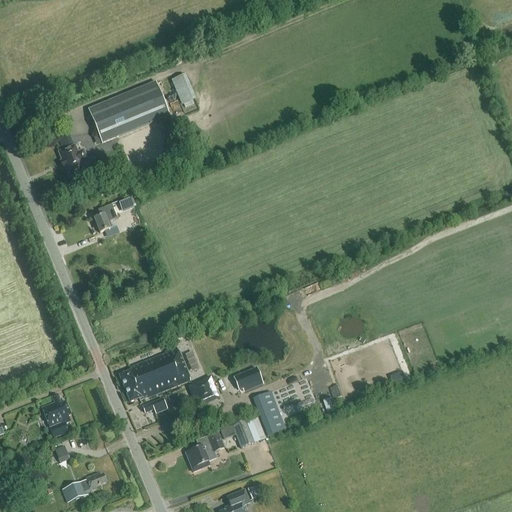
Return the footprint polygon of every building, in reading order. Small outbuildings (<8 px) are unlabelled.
[(184,76),(176,79),(172,81),(182,105),(186,103),(194,100),(184,76)] [(169,116),(155,82),(88,111),(102,144),(169,116)] [(78,154),(75,147),(59,153),(69,177),(84,170),(81,163),(85,162),(86,159),(86,157),(85,155),(83,154),(81,152),(78,154)] [(119,204),(122,212),(134,208),(131,199),(119,204)] [(106,220),(113,217),(111,211),(103,214),(104,216),(94,220),(100,234),(110,230),(106,220)] [(121,232),(140,224),(137,217),(118,225),(121,232)] [(115,270),(117,277),(124,275),(122,268),(115,270)] [(141,401),(190,382),(177,350),(129,369),(130,372),(119,376),(130,403),(139,400),(140,402),(141,401)] [(262,384),(256,369),(234,379),(239,391),(243,389),(244,392),(262,384)] [(215,397),(208,382),(192,389),(199,404),(215,397)] [(333,388),(337,399),(342,397),(338,386),(333,388)] [(68,417),(71,416),(66,402),(61,404),(57,395),(52,397),(54,404),(42,409),(54,439),(69,433),(65,425),(70,423),(68,417)] [(253,401),(267,434),(268,437),(283,430),(281,428),(267,395),(253,401)] [(142,408),(145,414),(154,411),(156,416),(168,411),(163,399),(142,408)] [(296,408),(298,413),(314,407),(312,401),(296,408)] [(265,439),(257,418),(251,420),(259,441),(265,439)] [(255,444),(246,422),(232,427),(235,437),(241,450),(255,444)] [(232,427),(227,429),(231,438),(235,437),(232,427)] [(202,447),(185,454),(193,473),(210,466),(208,462),(216,459),(214,453),(224,449),(218,435),(207,439),(210,445),(202,447)] [(70,460),(64,447),(54,451),(60,464),(70,460)] [(67,504),(74,501),(87,496),(87,494),(91,492),(96,490),(95,488),(106,483),(103,475),(100,477),(99,474),(86,479),(86,481),(82,483),(62,491),(67,504)] [(258,485),(247,489),(252,500),(263,496),(258,485)] [(246,511),(244,507),(250,504),(244,491),(226,499),(230,507),(225,509),(225,511),(222,511),(246,511)]
